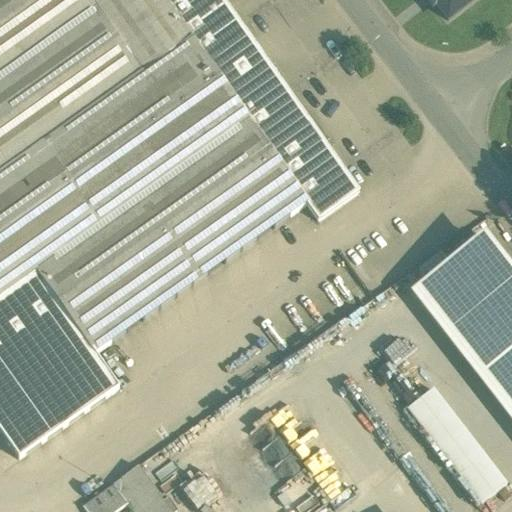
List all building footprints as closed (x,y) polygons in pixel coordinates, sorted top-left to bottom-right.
[(0,0),(0,435),(19,462),(119,391),(95,357),(306,208),(159,0),(0,0)] [(359,196),(220,0),(159,0),(306,208),(318,224),(359,196)] [(425,0),(432,9),(435,6),(448,23),(476,0),(425,0)] [(511,275),(483,238),(410,295),(511,426),(511,275)] [(474,510),(500,490),(426,392),(399,413),(474,510)] [(125,511),(159,511),(131,472),(77,509),(78,511),(116,511),(123,508),(125,511)]
